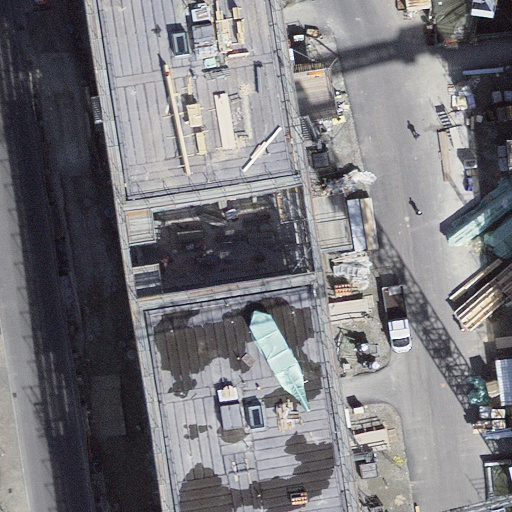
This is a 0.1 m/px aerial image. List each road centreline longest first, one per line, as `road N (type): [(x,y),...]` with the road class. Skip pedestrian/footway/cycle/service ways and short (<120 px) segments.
road 1 (residential): [(409,0),(474,511)]
road 2 (residential): [(64,511),(0,99)]
